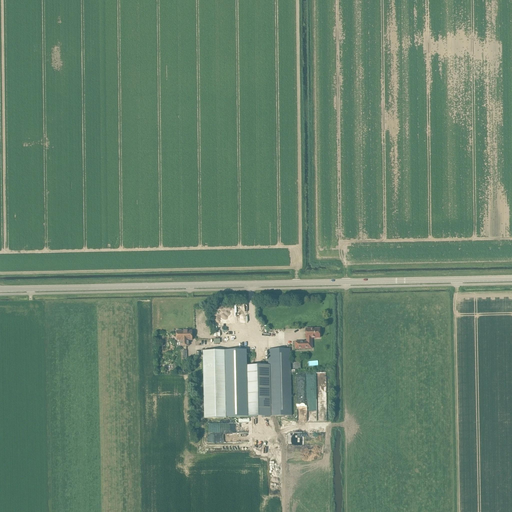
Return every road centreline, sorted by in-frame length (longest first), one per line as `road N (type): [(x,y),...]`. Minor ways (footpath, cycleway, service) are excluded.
road 1 (tertiary): [(511,278),(0,289)]
road 2 (track): [(210,428),(344,425),(346,281)]
road 3 (track): [(279,349),(283,511)]
